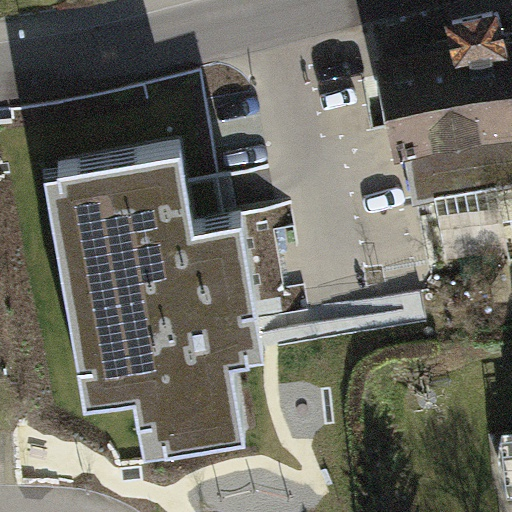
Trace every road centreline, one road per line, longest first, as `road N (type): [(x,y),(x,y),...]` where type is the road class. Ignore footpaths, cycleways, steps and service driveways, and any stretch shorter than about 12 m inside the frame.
road 1 (unknown): [(76,66),(104,316),(156,402),(215,449),(319,484)]
road 2 (tertiary): [(0,78),(335,0)]
